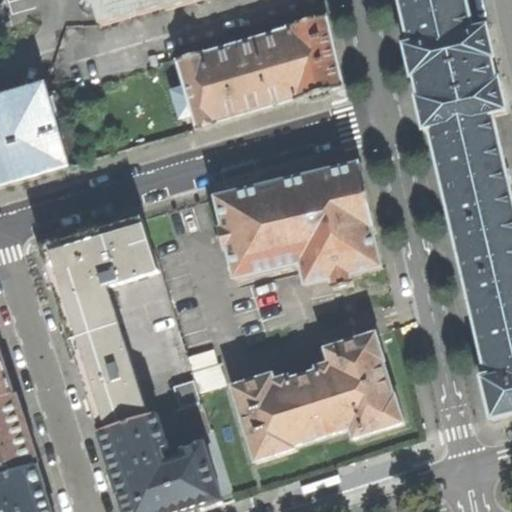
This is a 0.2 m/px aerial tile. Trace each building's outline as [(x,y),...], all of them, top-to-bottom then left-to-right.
[(93,0),(101,26),(165,7),(165,10),(201,0),(93,0)] [(511,195),(494,117),(508,114),(501,82),(498,82),(493,62),(496,61),(488,29),(474,33),(466,0),(400,0),(411,48),(407,48),(414,81),(416,80),(421,101),(419,101),(426,133),(431,132),(488,378),(483,380),(493,422),(511,417),(511,195)] [(198,130),(344,89),(336,53),(327,18),(289,29),(290,32),(205,55),(179,62),(187,91),(175,94),(182,119),(194,116),(198,130)] [(0,188),(32,179),(71,168),(46,86),(0,99),(0,188)] [(371,206),(362,165),(279,185),(217,199),(224,231),(219,232),(223,251),(229,250),(236,281),(301,265),(306,287),(332,281),(335,291),(354,286),(352,276),(382,269),(374,231),(376,230),(373,216),(371,206)] [(102,436),(149,421),(108,289),(160,273),(143,221),(95,235),(43,250),(53,282),(82,376),(102,436)] [(386,363),(377,335),(326,351),(331,365),(317,369),(318,373),(291,381),(290,378),(276,382),(274,376),(233,389),(257,464),(297,451),(297,448),(351,431),(355,441),(405,425),(396,397),(394,397),(388,376),(384,364),(386,363)] [(8,372),(0,346),(0,402),(16,397),(8,372)] [(192,374),(219,366),(215,351),(188,359),(192,374)] [(225,386),(219,366),(192,374),(195,383),(199,394),(225,386)] [(177,390),(183,410),(202,404),(199,394),(195,383),(177,390)] [(16,397),(0,402),(0,480),(39,469),(28,435),(16,397)] [(214,431),(211,422),(208,423),(202,404),(183,410),(174,412),(180,432),(188,430),(190,438),(214,431)] [(169,451),(158,418),(149,421),(102,436),(111,464),(125,511),(197,511),(224,504),(205,448),(184,455),(186,461),(167,467),(163,453),(169,451)] [(52,511),(39,469),(0,480),(0,511),(52,511)] [(301,492),(302,496),(339,485),(337,477),(305,487),(299,488),(301,492)]
